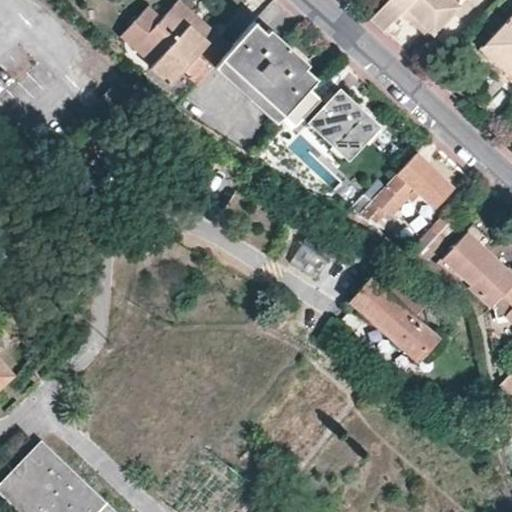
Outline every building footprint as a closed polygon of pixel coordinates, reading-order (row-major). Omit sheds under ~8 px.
[(44,0),(6,0),(92,78),(90,82),(101,93),(118,74),(75,31),(44,0)] [(206,42),(187,24),(195,15),(179,0),(177,0),(161,18),(141,41),(159,55),(151,64),(170,81),(183,67),(206,42)] [(376,26),(383,32),(403,10),(432,36),(460,7),(452,0),(388,0),(370,20),(376,26)] [(159,55),(141,41),(161,18),(147,5),(119,37),(151,64),(159,55)] [(511,79),(511,14),(480,51),(511,79)] [(187,24),(206,42),(215,32),(195,15),(187,24)] [(230,46),(213,65),(275,120),(314,75),(289,52),(293,48),(285,40),(281,44),(253,20),(230,46)] [(206,42),(183,67),(198,80),(213,65),(230,46),(215,32),(206,42)] [(124,114),(133,104),(116,88),(107,98),(124,114)] [(377,125),(337,90),(328,101),(308,122),(347,158),(377,125)] [(396,170),(357,211),(358,212),(380,224),(408,193),(413,197),(420,191),(435,204),(451,187),(413,153),(397,171),(396,170)] [(489,238),(472,222),(463,232),(442,212),(412,244),(433,257),(441,249),(474,280),(496,301),(497,302),(500,300),(511,286),(511,270),(484,245),(489,238)] [(382,250),(358,235),(351,245),(376,260),(382,250)] [(301,240),(289,261),(314,275),(326,254),(301,240)] [(384,287),(415,315),(425,303),(395,275),(384,287)] [(438,335),(415,315),(384,287),(372,276),(353,297),(419,356),(438,335)] [(496,301),(474,280),(468,287),(490,308),(496,301)] [(511,286),(500,300),(500,311),(511,313),(511,286)] [(276,336),(296,311),(286,303),(266,329),(276,336)] [(0,383),(10,375),(0,363),(0,383)] [(511,372),(502,384),(503,402),(511,390),(511,372)] [(511,402),(503,412),(504,417),(511,423),(511,402)] [(117,511),(39,442),(0,483),(0,495),(18,511),(117,511)] [(208,450),(168,501),(181,511),(216,511),(244,478),(208,450)]
